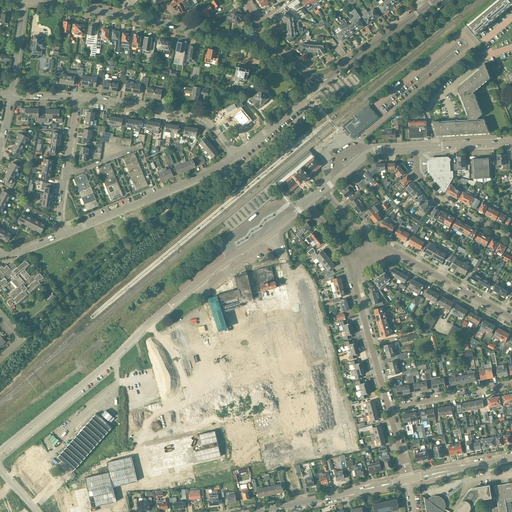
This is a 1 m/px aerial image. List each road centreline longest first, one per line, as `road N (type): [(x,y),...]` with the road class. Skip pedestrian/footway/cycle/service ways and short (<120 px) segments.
road 1 (residential): [(59,511),(50,498),(112,467),(322,426),(267,236)]
road 2 (residential): [(199,282),(0,448)]
road 3 (tertiary): [(255,41),(31,0)]
road 4 (tertiary): [(64,233),(234,155)]
road 5 (residential): [(234,155),(197,116),(76,98)]
road 6 (residential): [(372,240),(511,317)]
road 7 (residential): [(388,408),(350,261)]
road 8 (residential): [(64,233),(76,98)]
road 9 (residential): [(511,383),(388,408)]
road 10 (tertiary): [(321,81),(423,9)]
road 11 (unknown): [(182,326),(202,325),(216,371),(221,404),(205,413)]
road 12 (residential): [(511,237),(444,201),(416,168)]
